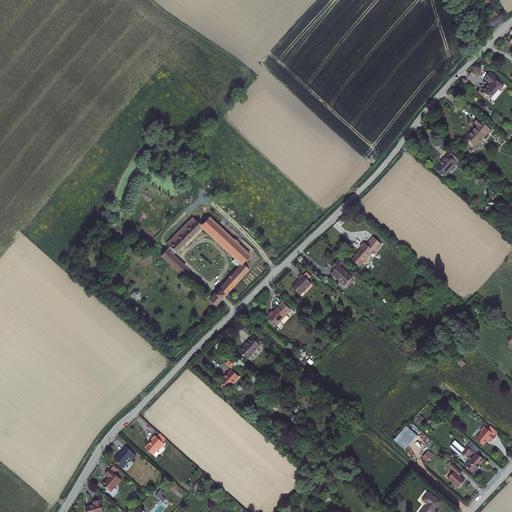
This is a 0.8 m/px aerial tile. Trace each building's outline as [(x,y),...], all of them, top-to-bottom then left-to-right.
[(488,29),(503,20),(491,0),(483,0),(492,15),(482,21),(488,29)] [(490,72),(485,78),(490,83),(487,86),(483,91),(484,92),(486,94),(491,98),(492,97),(495,99),(501,92),(500,90),(504,86),(496,79),(497,78),(490,72)] [(477,124),(466,137),(476,146),(491,129),(478,118),(474,121),(477,124)] [(446,159),(437,169),(445,176),(458,162),(455,160),(458,158),(452,152),(450,155),(447,153),(444,156),(446,159)] [(170,243),(160,252),(180,270),(185,264),(173,253),(201,225),(237,257),(232,263),(237,267),(208,299),(215,305),(248,268),(242,262),(249,253),(238,242),(240,240),(235,236),(233,238),(222,228),(217,223),(209,215),(201,222),(192,214),(166,240),(170,243)] [(366,240),(354,252),(362,260),(374,248),(375,249),(382,242),(374,234),(367,241),(366,240)] [(335,265),(331,269),(343,281),(351,273),(339,261),(341,258),(337,254),(331,261),(335,265)] [(300,274),(292,282),(301,290),(313,278),(309,274),(304,270),(302,268),(298,272),(300,274)] [(271,306),(268,309),(278,320),(293,304),(286,297),(280,302),(279,301),(272,308),(271,306)] [(447,315),(455,308),(450,302),(442,309),(447,315)] [(246,344),(239,351),(248,359),(261,346),(251,337),(245,343),(246,344)] [(459,357),(454,361),(462,367),(465,363),(459,357)] [(237,362),(231,358),(226,363),(232,368),(237,362)] [(239,377),(232,370),(225,377),(224,376),(220,381),(223,384),(220,387),(225,392),(239,377)] [(482,431),(475,438),(483,445),(489,440),(491,442),(496,436),(495,435),(498,432),(491,425),(488,429),(484,425),(480,430),(482,431)] [(417,436),(407,427),(395,441),(405,450),(417,436)] [(156,434),(154,432),(149,437),(150,438),(148,440),(144,444),(152,451),(156,446),(157,447),(163,440),(162,439),(165,435),(159,430),(156,434)] [(450,445),(460,454),(465,449),(456,440),(450,445)] [(472,442),(467,447),(472,452),(475,455),(480,450),(477,447),(472,442)] [(137,453),(127,444),(122,450),(123,451),(120,454),(118,454),(115,457),(124,465),(131,458),(132,458),(137,453)] [(467,447),(461,454),(467,459),(469,456),(472,452),(467,447)] [(427,462),(434,454),(429,449),(422,457),(427,462)] [(470,462),(466,466),(474,473),(485,461),(478,454),(473,459),(470,462)] [(454,472),(447,479),(458,488),(465,481),(459,476),(462,473),(453,464),(450,468),(454,472)] [(110,467),(106,472),(109,475),(108,476),(108,477),(107,478),(106,477),(102,482),(111,490),(115,485),(116,484),(118,482),(119,481),(122,477),(115,472),(116,471),(110,467)] [(404,498),(397,492),(390,499),(397,505),(404,498)] [(428,503),(421,511),(434,511),(442,502),(428,492),(423,499),(428,503)] [(101,499),(94,500),(95,504),(92,504),(86,505),(87,511),(103,511),(104,511),(101,499)]
